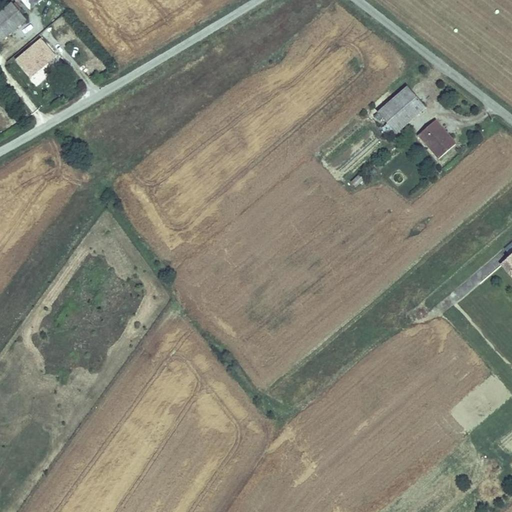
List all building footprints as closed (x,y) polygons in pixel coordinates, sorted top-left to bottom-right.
[(20,0),(29,11),(42,0),(20,0)] [(13,4),(0,14),(0,41),(26,20),(13,4)] [(43,39),(16,61),(31,79),(58,57),(43,39)] [(427,104),(411,85),(378,113),(394,132),(427,104)] [(436,118),(418,134),(439,158),(456,144),(448,134),(444,137),(437,129),(441,125),(436,118)] [(511,262),(508,258),(502,264),(510,274),(511,272),(511,262)]
